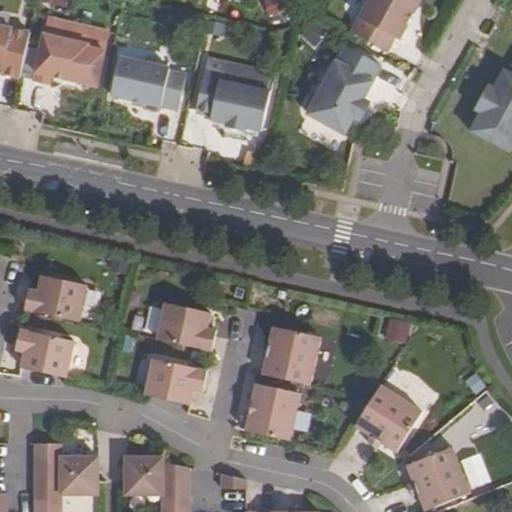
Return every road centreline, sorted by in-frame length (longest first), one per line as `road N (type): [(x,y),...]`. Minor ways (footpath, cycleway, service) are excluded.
road 1 (residential): [(0,158),(388,241)]
road 2 (residential): [(0,397),(140,412),(227,460),(320,482),(357,511)]
road 3 (residential): [(388,241),(417,116),(473,0)]
road 4 (residential): [(388,241),(511,269)]
